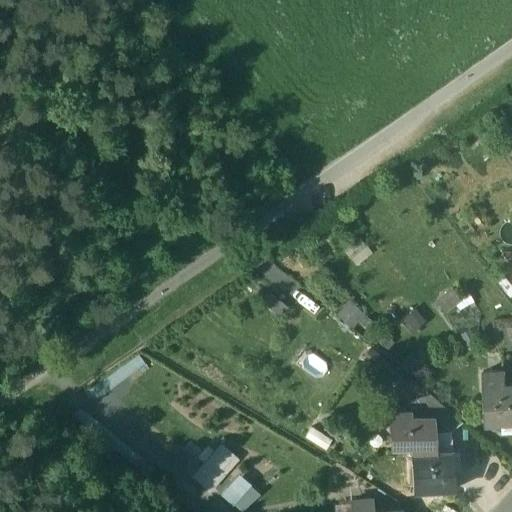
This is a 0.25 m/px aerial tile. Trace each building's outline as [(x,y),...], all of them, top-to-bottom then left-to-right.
[(271,261),(263,271),(297,297),(305,288),(271,261)] [(270,292),(264,301),(280,313),(286,304),(270,292)] [(337,318),(361,329),(369,312),(346,301),(337,318)] [(415,307),(400,317),(409,332),(425,322),(415,307)] [(511,327),(501,329),(504,350),(511,348),(511,327)] [(501,329),(494,329),(496,351),(504,350),(501,329)] [(504,370),(482,372),(486,424),(511,422),(511,383),(505,384),(504,370)] [(462,422),(429,394),(408,400),(408,410),(409,418),(430,418),(434,418),(450,431),(462,422)] [(408,410),(390,411),(392,444),(410,443),(410,440),(431,439),(430,418),(409,418),(408,410)] [(431,439),(410,440),(410,443),(413,491),(457,489),(455,450),(432,451),(431,439)] [(209,491),(239,458),(220,441),(190,473),(209,491)] [(239,511),(258,491),(236,471),(217,492),(239,511)] [(373,511),(372,498),(350,500),(350,511),(395,511),(395,510),(373,511)]
